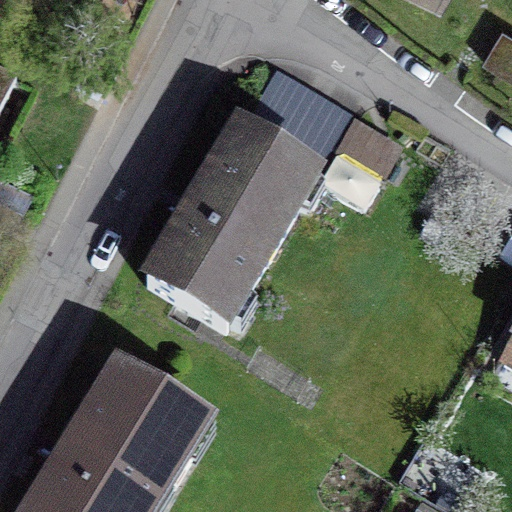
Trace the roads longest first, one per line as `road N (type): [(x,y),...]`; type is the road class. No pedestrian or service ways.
road 1 (residential): [(0,399),(209,0)]
road 2 (residential): [(248,0),(511,156)]
